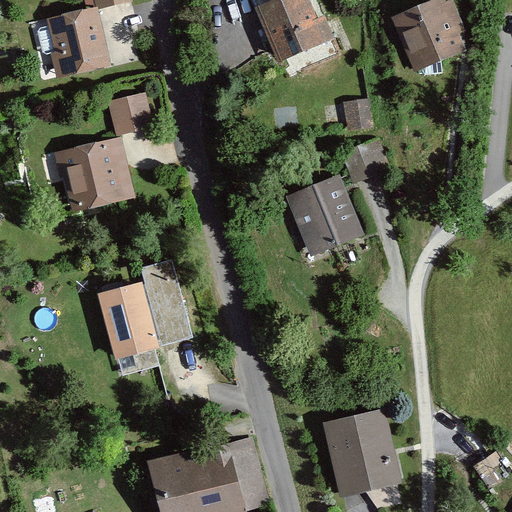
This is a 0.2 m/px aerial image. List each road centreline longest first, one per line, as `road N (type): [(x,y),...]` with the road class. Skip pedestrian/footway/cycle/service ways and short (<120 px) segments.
road 1 (unclassified): [(285,511),(182,133),(160,0)]
road 2 (residential): [(427,511),(417,281),(446,235),(511,191)]
